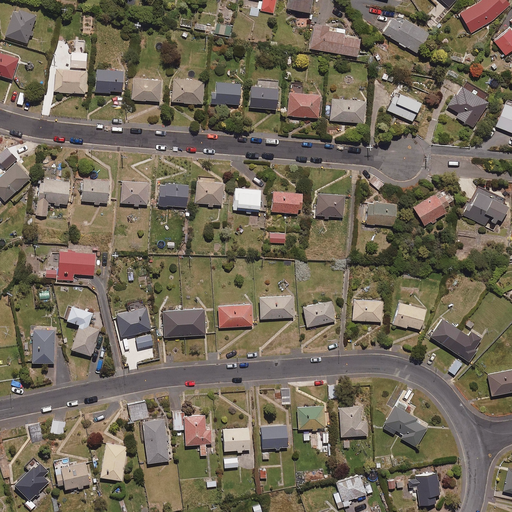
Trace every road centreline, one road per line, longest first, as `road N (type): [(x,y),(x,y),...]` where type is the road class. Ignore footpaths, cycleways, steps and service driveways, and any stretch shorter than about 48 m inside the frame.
road 1 (residential): [(0,410),(173,375),(384,364),(434,384),(473,441)]
road 2 (residential): [(399,157),(49,130),(0,118)]
